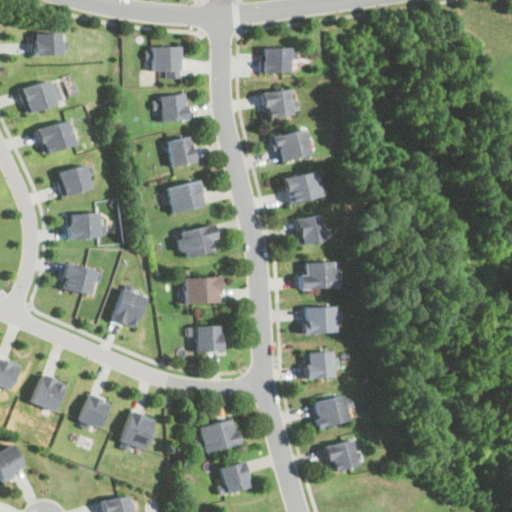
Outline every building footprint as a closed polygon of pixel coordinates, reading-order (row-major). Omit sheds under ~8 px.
[(28,30),(29,54),(58,52),(57,29),(28,30)] [(146,45),(146,71),(176,70),(176,44),(146,45)] [(257,45),(259,72),(287,70),(286,44),(257,45)] [(14,87),(24,112),(51,102),(44,78),(14,87)] [(260,90),(261,116),(287,115),(285,89),(260,90)] [(181,120),(181,94),(154,94),(154,120),(181,120)] [(32,127),(40,152),(68,143),(61,117),(32,127)] [(299,128),(269,136),(275,160),(306,153),(299,128)] [(191,160),(183,135),(162,141),(169,167),(191,160)] [(49,169),(56,194),(86,184),(77,159),(49,169)] [(285,203),(316,194),(310,170),(279,178),(285,203)] [(164,186),(168,211),(199,206),(195,180),(164,186)] [(62,237),(93,235),(93,210),(60,212),(62,237)] [(294,243),(319,240),(316,214),(291,217),(294,243)] [(208,239),(213,238),(210,223),(175,232),(181,257),(210,250),(208,239)] [(64,259),(58,287),(88,294),(94,268),(64,259)] [(296,261),(296,288),(333,287),(333,261),(296,261)] [(216,276),(182,276),(182,302),(216,302),(216,276)] [(120,285),(108,317),(133,327),(145,293),(120,285)] [(300,306),(300,332),(330,332),(330,306),(300,306)] [(217,325),(194,325),(194,350),(217,350),(217,325)] [(300,352),(301,378),(327,377),(327,351),(300,352)] [(0,385),(5,387),(12,365),(0,361),(0,385)] [(38,370),(26,400),(51,409),(64,381),(38,370)] [(89,391),(78,420),(97,427),(109,400),(89,391)] [(315,427),(343,419),(337,395),(308,403),(315,427)] [(129,407),(118,440),(144,448),(155,416),(129,407)] [(195,426),(201,451),(235,444),(229,418),(195,426)] [(352,465),(345,440),(320,447),(327,471),(352,465)] [(0,447),(0,477),(20,469),(9,444),(0,447)] [(216,467),(223,492),(246,485),(239,461),(216,467)] [(127,511),(124,495),(97,500),(98,511),(127,511)]
